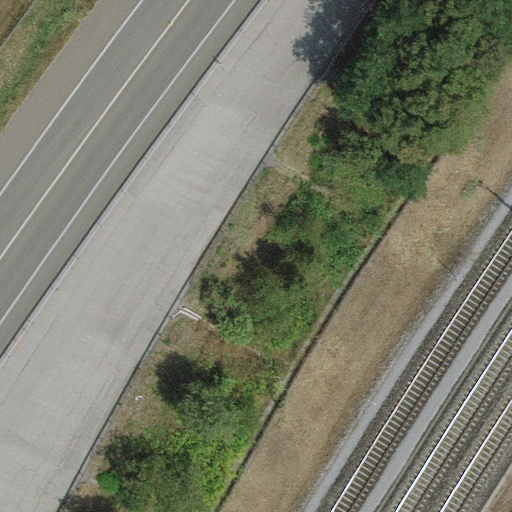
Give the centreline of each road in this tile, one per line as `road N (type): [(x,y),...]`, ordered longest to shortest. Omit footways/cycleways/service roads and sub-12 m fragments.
road 1 (track): [(511,73),(273,511)]
road 2 (trunk): [(0,256),(186,0)]
